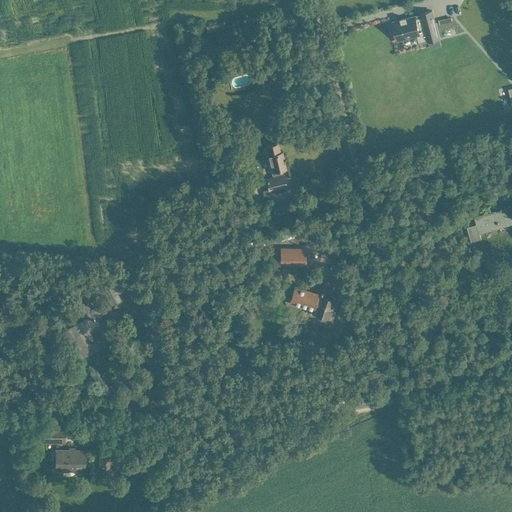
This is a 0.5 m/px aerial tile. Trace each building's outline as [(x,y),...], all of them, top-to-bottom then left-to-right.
[(415,16),(392,21),(397,40),(417,35),(419,42),(432,39),(432,40),(439,38),(432,10),(421,13),(422,16),(415,18),(415,16)] [(223,23),(205,27),(206,32),(224,28),(223,23)] [(177,27),(181,43),(202,38),(200,31),(191,33),(188,24),(177,27)] [(269,189),(276,187),(286,185),(283,175),(281,176),(279,169),(285,167),(281,152),(279,152),(277,143),(265,146),(271,171),(273,170),(274,177),(267,179),(269,189)] [(440,176),(449,167),(441,158),(432,167),(440,176)] [(239,206),(248,204),(246,194),(237,195),(239,206)] [(473,240),(481,238),(480,233),(511,223),(511,207),(511,205),(501,208),(497,209),(498,209),(474,216),(476,223),(469,226),(473,240)] [(307,225),(300,234),(307,240),(314,231),(307,225)] [(305,265),(306,247),(280,247),(280,265),(305,265)] [(272,270),(267,277),(276,284),(281,278),(272,270)] [(113,286),(104,291),(109,299),(132,286),(127,276),(112,285),(113,286)] [(295,290),(294,292),(291,301),(313,309),(312,312),(329,318),(335,300),(325,297),(329,284),(320,281),(315,297),(295,290)] [(74,338),(78,346),(83,355),(97,347),(92,338),(87,329),(97,323),(98,326),(105,322),(97,306),(90,310),(87,304),(79,308),(85,319),(62,332),(69,341),(74,338)] [(240,313),(245,322),(258,316),(254,307),(240,313)] [(39,442),(64,442),(65,429),(39,429),(39,442)] [(84,467),(84,459),(85,449),(63,449),(63,452),(56,452),(56,460),(56,469),(75,470),(75,467),(84,467)] [(99,454),(100,474),(116,475),(117,454),(99,454)]
